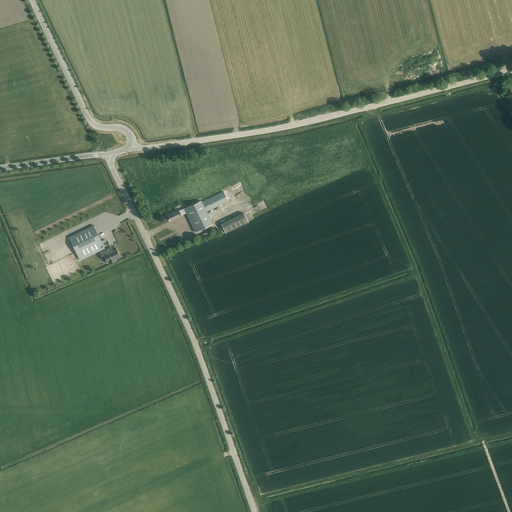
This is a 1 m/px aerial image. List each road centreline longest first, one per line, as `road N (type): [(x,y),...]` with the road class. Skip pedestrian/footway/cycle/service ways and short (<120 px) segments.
road 1 (tertiary): [(132,148),(301,126),(511,72)]
road 2 (tertiary): [(255,511),(193,341),(109,155)]
road 3 (tertiary): [(132,148),(124,129),(88,118),(33,0)]
